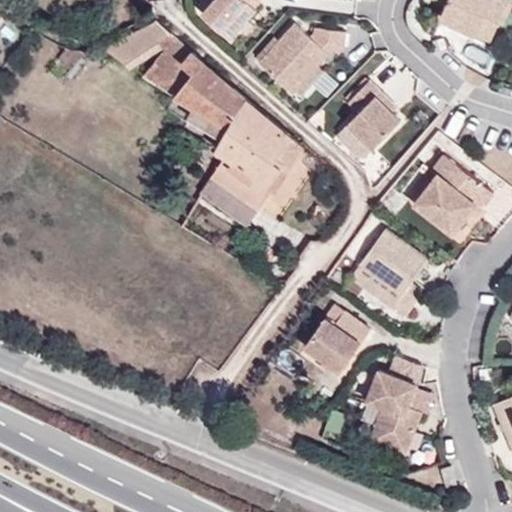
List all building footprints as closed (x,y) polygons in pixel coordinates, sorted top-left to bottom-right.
[(215,0),(205,12),(232,37),(259,7),(255,5),(259,0),(215,0)] [(487,21),(502,25),(509,0),(507,0),(452,0),(444,31),(482,42),(487,21)] [(157,43),(172,33),(156,19),(103,48),(123,63),(157,43)] [(497,47),(502,25),(487,21),(482,42),(497,47)] [(346,32),(316,27),(316,32),(311,36),(296,23),(260,62),(293,92),(333,47),(338,52),(344,46),(346,32)] [(182,61),(192,50),(172,33),(157,43),(167,52),(145,76),(177,96),(195,71),(182,61)] [(87,50),(67,47),(59,58),(59,59),(72,68),(87,50)] [(301,144),(192,50),(182,61),(195,71),(177,96),(194,105),(188,117),(224,138),(217,148),(227,156),(201,191),(247,224),(284,171),(301,144)] [(372,79),(350,100),(361,111),(350,121),(375,147),(403,120),(394,110),(378,93),(383,89),(372,79)] [(399,106),(383,89),(378,93),(394,110),(399,106)] [(375,147),(350,121),(341,131),(365,157),(375,147)] [(476,202),(482,207),(495,191),(446,152),(433,169),(438,174),(416,203),(455,232),(472,208),(476,202)] [(478,212),(482,207),(476,202),(472,208),(478,212)] [(430,259),(387,229),(363,263),(405,293),(395,306),(408,315),(421,297),(424,290),(413,282),(430,259)] [(333,359),(347,370),(378,331),(364,320),(354,333),(331,314),(310,340),(333,359)] [(416,383),(423,365),(417,362),(400,355),(396,353),(389,373),(416,383)] [(343,376),(347,370),(333,359),(328,363),(343,376)] [(407,452),(416,425),(411,424),(414,417),(419,418),(422,409),(409,405),(416,383),(389,373),(377,369),(366,400),(382,407),(374,430),(388,435),(384,444),(407,452)] [(511,396),(494,405),(511,442),(511,396)] [(370,440),(384,444),(388,435),(374,430),(370,440)] [(452,464),(441,468),(447,486),(458,482),(452,464)]
